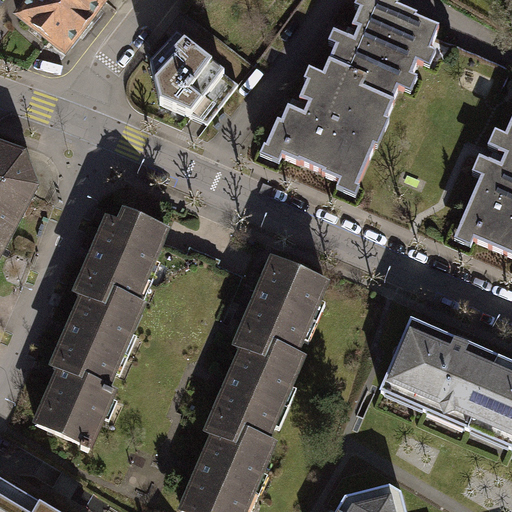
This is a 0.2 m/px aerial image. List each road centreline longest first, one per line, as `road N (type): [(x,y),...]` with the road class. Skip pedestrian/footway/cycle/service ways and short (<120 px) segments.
road 1 (residential): [(104,135),(511,314)]
road 2 (residential): [(0,389),(104,135)]
road 3 (residential): [(75,124),(103,65),(154,0)]
